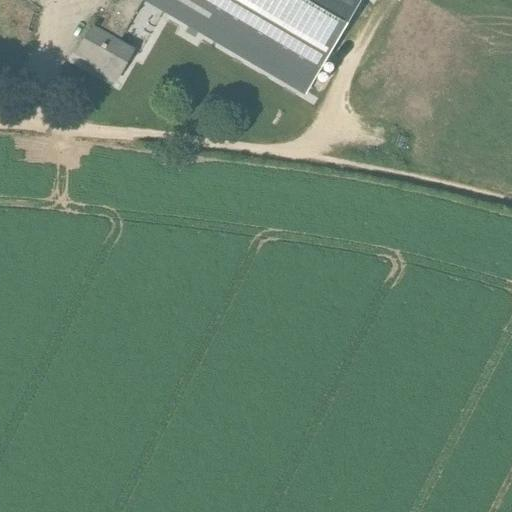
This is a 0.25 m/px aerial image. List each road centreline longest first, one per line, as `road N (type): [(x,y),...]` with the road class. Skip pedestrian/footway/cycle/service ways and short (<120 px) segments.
road 1 (track): [(511,204),(304,160)]
road 2 (unclassified): [(0,122),(127,135)]
